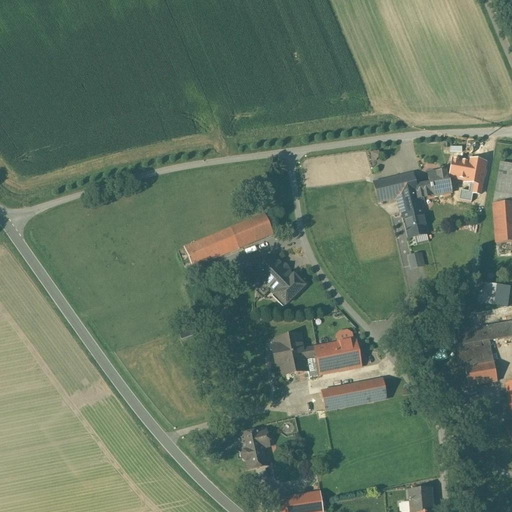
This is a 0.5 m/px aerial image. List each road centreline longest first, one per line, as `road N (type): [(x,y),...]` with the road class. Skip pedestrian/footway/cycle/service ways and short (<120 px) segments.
road 1 (unclassified): [(235,511),(123,390),(0,217)]
road 2 (unclassified): [(289,152),(301,231),(322,279),(442,429)]
road 3 (unclassified): [(289,152),(162,171),(0,217)]
road 4 (unclassified): [(511,132),(289,152)]
